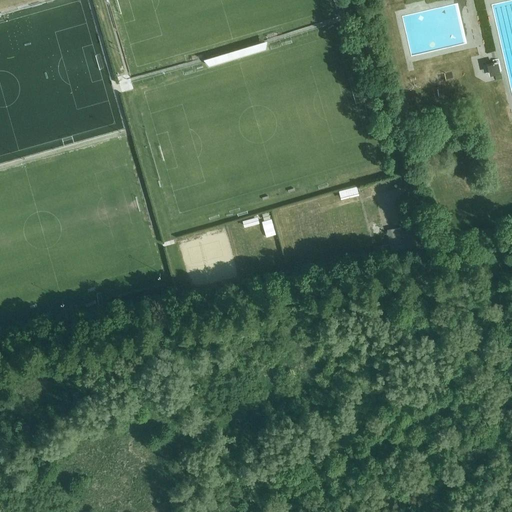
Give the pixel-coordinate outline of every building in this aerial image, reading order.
[(488,65),(490,76),(501,73),(498,62),(488,65)] [(336,189),(338,197),(353,194),(351,186),(336,189)] [(252,216),(241,219),(242,225),(254,222),(252,216)] [(269,216),(259,219),(263,235),(273,232),(269,216)] [(411,229),(412,234),(389,238),(390,245),(379,247),(381,259),(389,257),(390,263),(402,261),(401,255),(416,252),(415,239),(417,239),(415,229),(411,229)]
